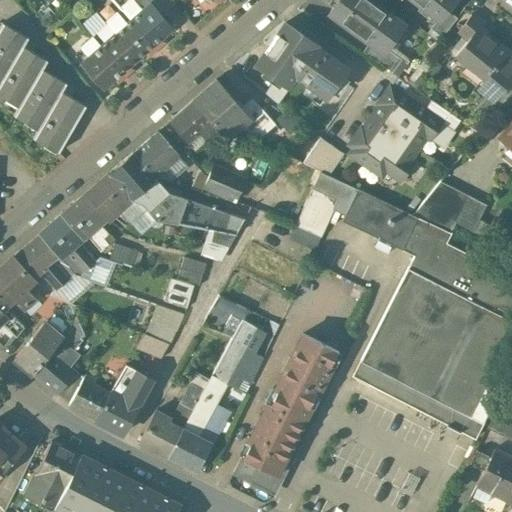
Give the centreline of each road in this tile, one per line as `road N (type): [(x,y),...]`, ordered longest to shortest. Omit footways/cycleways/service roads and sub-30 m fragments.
road 1 (residential): [(276,0),(0,239)]
road 2 (unknown): [(217,503),(308,316),(322,311),(348,327),(351,343),(329,418)]
road 3 (residential): [(217,503),(88,437),(0,375)]
